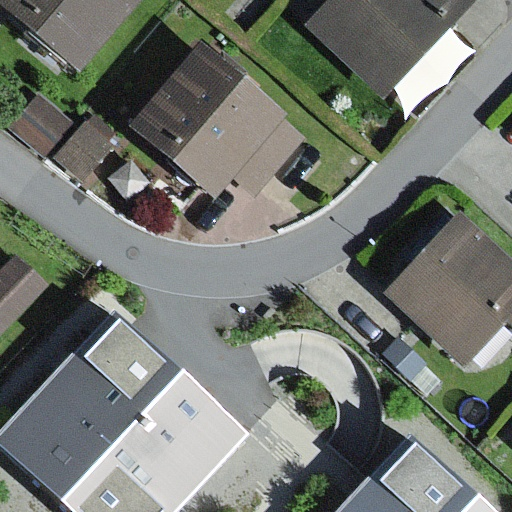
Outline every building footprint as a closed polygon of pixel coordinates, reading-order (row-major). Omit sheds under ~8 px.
[(139,0),(0,0),(0,13),(77,79),(143,3),(139,0)] [(474,2),(471,0),(331,0),(302,31),(379,104),(474,2)] [(277,121),(194,51),(123,133),(206,204),(225,182),(277,121)] [(33,99),(8,132),(44,160),(69,126),(33,99)] [(302,142),(277,121),(225,182),(250,203),(302,142)] [(112,144),(83,123),(54,163),(82,184),(112,144)] [(511,270),(453,218),(380,301),(461,372),(501,326),(511,335),(511,270)] [(0,337),(44,290),(9,259),(0,269),(0,337)] [(107,323),(0,435),(0,463),(52,511),(173,511),(237,445),(107,323)] [(398,341),(381,358),(409,386),(426,369),(398,341)] [(474,511),(398,443),(334,511),(474,511)]
